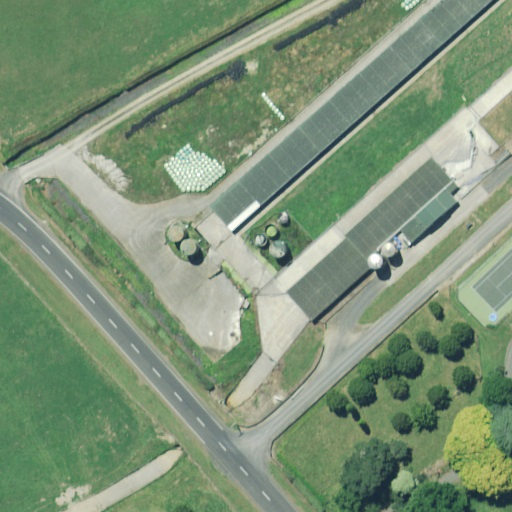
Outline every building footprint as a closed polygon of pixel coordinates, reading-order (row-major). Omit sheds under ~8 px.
[(413,0),(193,196),(217,222),(466,0),(413,0)] [(416,154),(273,281),(296,307),(439,180),(416,154)] [(279,244),(278,245),(277,247),(277,249),(276,251),(277,253),(277,255),(278,256),(279,258),(281,259),(282,260),(284,261),(286,261),(288,261),(289,261),(291,261),(293,260),(294,259),(296,257),(297,256),(297,254),(298,252),(298,250),(298,248),(297,247),(296,245),(295,243),(294,242),(292,241),(291,240),(289,240),(287,240),(285,240),(283,241),(281,241),(280,243),(279,244)] [(388,245),(387,246),(387,248),(387,249),(387,251),(387,252),(388,253),(388,255),(389,256),(391,256),(392,257),(393,258),(395,258),(396,258),(397,257),(399,257),(400,256),(401,255),(402,254),(402,253),(403,251),(403,250),(403,249),(403,247),(402,246),(401,245),(400,244),(399,243),(398,242),(397,242),(395,241),(394,242),(393,242),(391,242),(390,243),(389,244),(388,245)] [(375,257),(374,259),(374,260),(373,261),(374,263),(374,264),(374,265),(375,267),(376,268),(377,269),(378,269),(380,270),(381,270),(383,270),(384,269),(385,269),(387,268),(388,267),(388,266),(389,265),(390,264),(390,262),(390,261),(389,259),(389,258),(388,257),(387,256),(386,255),(385,254),(383,254),(382,254),(381,254),(379,254),(378,254),(377,255),(376,256),(375,257)]
